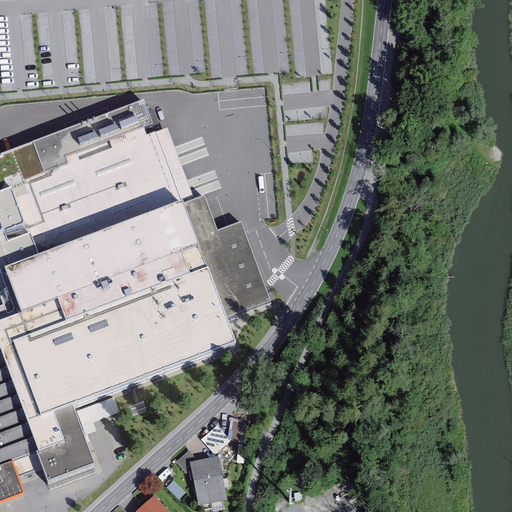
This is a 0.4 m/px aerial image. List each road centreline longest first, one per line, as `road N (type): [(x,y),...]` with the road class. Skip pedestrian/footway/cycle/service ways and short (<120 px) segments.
road 1 (secondary): [(99,511),(230,393),(302,302),(337,236),(366,145),(386,0)]
road 2 (track): [(367,0),(345,166),(303,270)]
road 3 (track): [(391,82),(497,155)]
